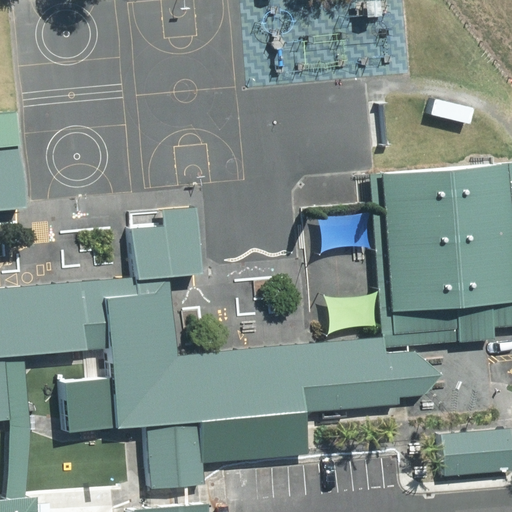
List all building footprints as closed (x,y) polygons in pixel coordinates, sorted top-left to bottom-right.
[(0,286),(0,210),(18,209),(9,111),(0,111),(0,419),(6,419),(0,357),(103,348),(106,378),(59,382),(63,431),(141,425),(146,488),(200,484),(198,463),(302,454),(298,413),(394,404),(394,398),(421,395),(438,375),(407,350),(379,353),(378,334),(171,354),(164,276),(195,274),(189,206),(156,209),(157,225),(125,228),(129,274),(0,286)] [(511,161),(374,174),(389,331),(448,326),(449,338),(487,335),(486,322),(511,319),(511,161)] [(505,425),(435,432),(438,473),(508,467),(505,425)] [(0,484),(0,511),(23,511),(22,483),(0,484)] [(125,511),(200,511),(199,501),(125,507),(125,511)]
